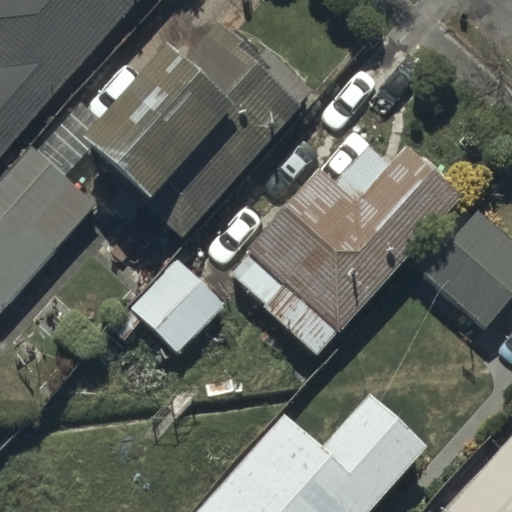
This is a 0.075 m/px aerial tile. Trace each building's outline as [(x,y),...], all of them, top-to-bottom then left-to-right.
[(0,0),(0,170),(150,0),(0,0)] [(176,235),(298,101),(211,23),(176,62),(153,42),(67,137),(176,235)] [(0,309),(93,207),(27,148),(0,178),(0,309)] [(352,216),(319,186),(227,287),(317,367),(460,208),(404,158),(352,216)] [(511,251),(476,221),(421,285),(484,340),(511,307),(511,251)] [(221,306),(173,261),(126,311),(174,356),(221,306)] [(386,511),(432,463),(368,405),(315,463),(278,429),(201,511),(386,511)] [(511,511),(511,433),(439,511),(511,511)]
